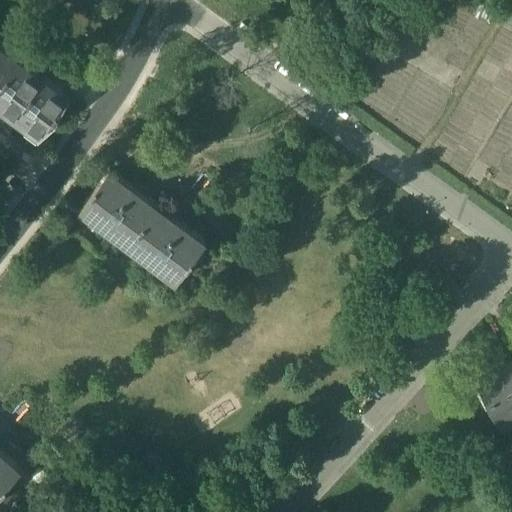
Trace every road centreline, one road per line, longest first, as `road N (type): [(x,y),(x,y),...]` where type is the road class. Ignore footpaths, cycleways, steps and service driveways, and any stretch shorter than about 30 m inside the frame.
road 1 (unclassified): [(511,242),(173,0)]
road 2 (unclassified): [(274,511),(373,412),(511,244)]
road 3 (unclassified): [(0,242),(112,95),(161,0)]
road 4 (track): [(8,428),(158,511)]
